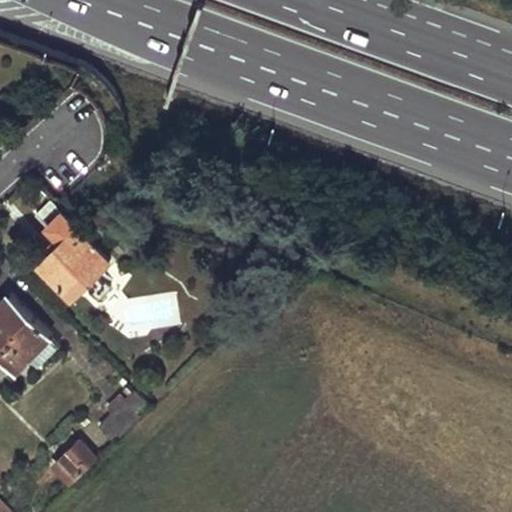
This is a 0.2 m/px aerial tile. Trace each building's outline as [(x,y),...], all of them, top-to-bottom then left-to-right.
[(112,258),(52,197),(37,212),(63,239),(38,262),(71,296),(86,283),(99,296),(112,284),(100,270),(112,258)] [(51,331),(9,289),(0,297),(0,352),(15,367),(28,353),(51,331)] [(58,339),(51,331),(28,353),(37,361),(58,339)] [(152,403),(134,386),(124,395),(119,392),(105,403),(111,409),(99,420),(116,438),(152,403)] [(95,452),(79,437),(55,461),(70,477),(95,452)] [(16,511),(0,495),(0,511),(16,511)]
